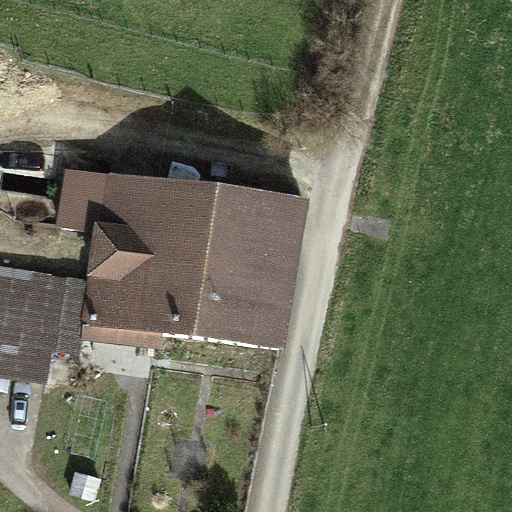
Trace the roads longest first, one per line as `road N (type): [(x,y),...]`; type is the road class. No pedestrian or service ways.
road 1 (track): [(386,0),(269,511)]
road 2 (track): [(0,122),(75,113),(341,171)]
